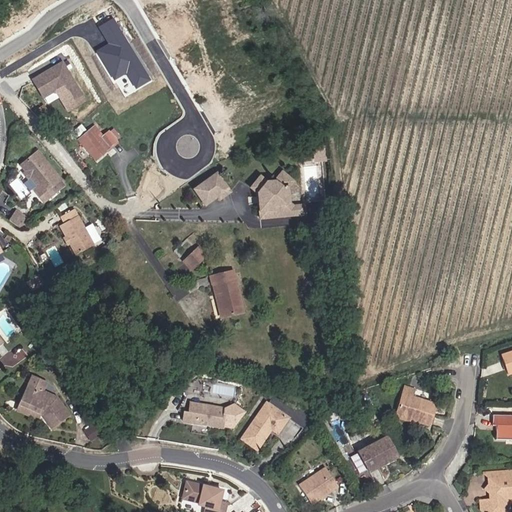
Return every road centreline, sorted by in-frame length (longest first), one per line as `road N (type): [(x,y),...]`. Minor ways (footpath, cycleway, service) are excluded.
road 1 (residential): [(0,430),(20,445),(84,462),(132,455),(207,462),(257,482),(280,511)]
road 2 (residential): [(123,0),(199,131)]
road 3 (residential): [(432,479),(457,451),(465,369)]
